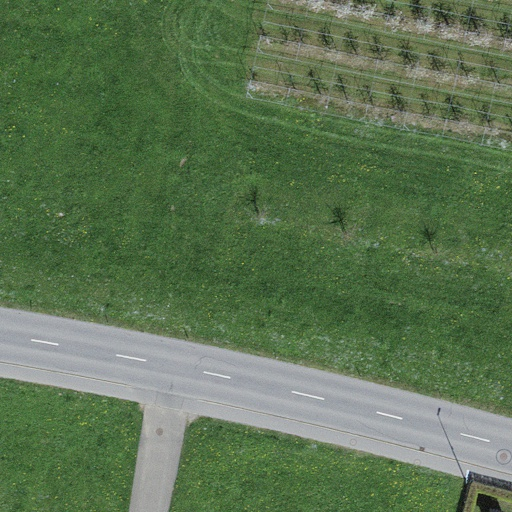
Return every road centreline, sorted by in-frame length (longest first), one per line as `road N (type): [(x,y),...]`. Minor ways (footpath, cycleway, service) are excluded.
road 1 (tertiary): [(511,445),(0,337)]
road 2 (track): [(169,367),(152,511)]
